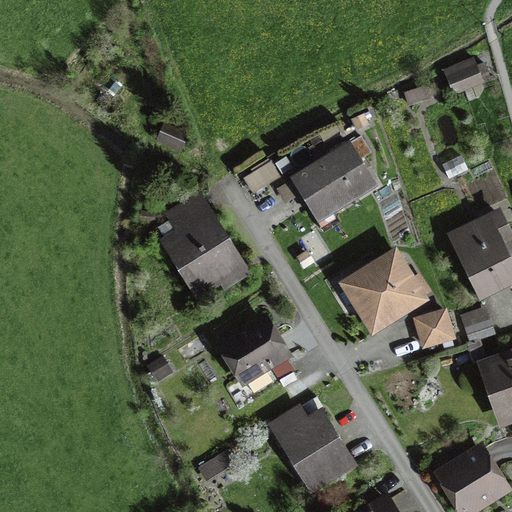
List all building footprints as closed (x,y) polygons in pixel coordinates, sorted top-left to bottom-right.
[(473,58),(448,68),(449,77),(456,91),(489,77),(483,63),(476,66),(473,58)] [(180,149),(185,135),(164,126),(159,139),(180,149)] [(371,152),(361,136),(297,176),(323,217),(375,184),(359,159),(371,152)] [(270,181),(262,168),(245,178),(253,192),(270,181)] [(242,265),(199,197),(172,214),(182,231),(165,242),(197,293),(242,265)] [(510,237),(498,213),(455,234),(476,275),(471,277),(479,293),(511,276),(511,272),(509,266),(511,264),(511,249),(510,246),(501,250),(498,243),(510,237)] [(394,255),(347,284),(374,327),(421,297),(394,255)] [(416,319),(424,345),(453,337),(445,310),(416,319)] [(273,380),(265,368),(285,355),(263,319),(223,343),(253,392),(273,380)] [(490,319),(465,328),(470,342),(495,333),(490,319)] [(511,355),(487,365),(503,411),(511,407),(511,355)] [(272,424),(312,488),(352,463),(321,412),(307,421),(299,408),(272,424)] [(504,488),(480,450),(442,474),(466,511),(504,488)] [(227,452),(214,460),(221,471),(234,463),(227,452)] [(394,511),(387,500),(367,511),(394,511)]
